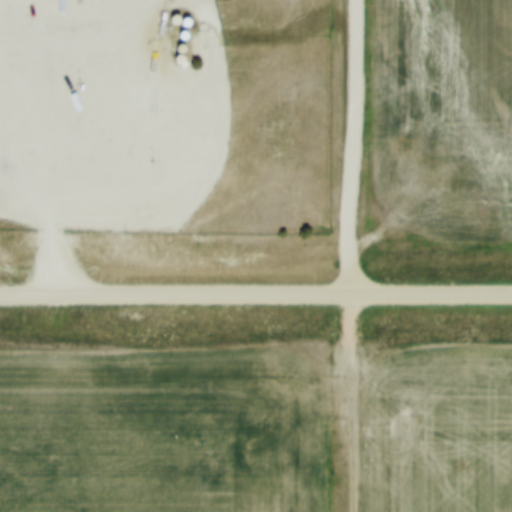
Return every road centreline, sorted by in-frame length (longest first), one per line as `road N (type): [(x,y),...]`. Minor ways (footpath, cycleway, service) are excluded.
road 1 (residential): [(0,296),(511,296)]
road 2 (track): [(347,298),(353,511)]
